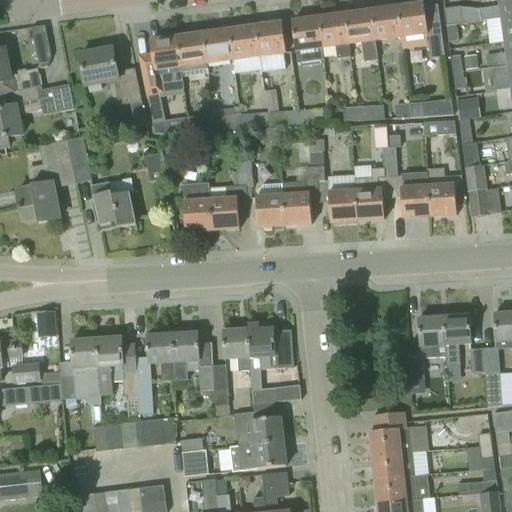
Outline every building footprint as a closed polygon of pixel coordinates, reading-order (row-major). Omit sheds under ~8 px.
[(485,22),(502,19),(511,17),(511,0),(499,0),(500,7),(479,11),(481,22),(485,21),(485,22)] [(423,5),(396,9),(400,38),(428,35),(430,53),(443,51),(440,20),(426,23),(423,5)] [(453,9),(444,11),(446,27),(455,26),(462,25),(460,8),(453,9)] [(396,9),(370,12),(374,42),(375,42),(400,38),(396,9)] [(370,12),(344,16),(348,46),(349,46),(361,44),(364,64),(378,62),(375,42),(374,42),(370,12)] [(344,16),(317,20),(321,49),(322,49),(335,47),(338,60),(350,59),(349,46),(348,46),(344,16)] [(511,17),(502,19),(505,43),(511,41),(511,17)] [(321,49),(317,20),(292,23),(296,53),(297,65),(324,62),(322,49),(321,49)] [(282,24),(254,28),(258,58),(259,58),(261,71),(261,74),(285,71),(283,54),(286,54),(282,24)] [(457,43),(455,26),(446,27),(448,44),(457,43)] [(32,30),(40,70),(48,69),(51,59),(50,51),(45,28),(32,30)] [(254,28),(229,32),(232,62),(234,75),(261,71),(259,58),(258,58),(254,28)] [(229,32),(202,35),(206,65),(207,65),(232,62),(229,32)] [(202,35),(175,39),(180,69),(181,69),(182,78),(209,74),(207,65),(206,65),(202,35)] [(180,69),(175,39),(150,43),(152,56),(139,57),(141,77),(146,97),(159,95),(184,91),(182,78),(181,69),(180,69)] [(498,68),(508,67),(511,66),(511,41),(505,43),(506,54),(497,55),(498,68)] [(0,96),(9,95),(37,90),(41,89),(37,71),(10,76),(4,47),(0,47),(0,96)] [(79,57),(83,77),(85,88),(108,84),(113,109),(142,103),(139,89),(136,77),(118,80),(112,50),(79,57)] [(450,58),(452,75),(463,73),(460,57),(450,58)] [(477,59),(465,61),(466,73),(479,71),(477,59)] [(463,73),(452,75),(455,91),(465,90),(463,73)] [(69,87),(56,89),(61,115),(74,112),(69,87)] [(37,90),(9,95),(11,105),(0,106),(0,148),(10,147),(8,139),(23,136),(19,117),(41,112),(37,90)] [(275,91),(264,92),(267,113),(278,111),(275,91)] [(425,105),(409,106),(410,120),(425,119),(425,105)] [(410,120),(409,106),(395,107),(396,121),(410,120)] [(383,107),(356,109),(358,123),(384,121),(383,107)] [(212,112),(212,117),(214,132),(241,130),(239,115),(240,115),(239,109),(233,109),(233,110),(212,112)] [(358,123),(356,109),(343,109),(343,124),(358,123)] [(327,111),(298,113),(299,127),(328,125),(327,111)] [(282,114),(267,114),(269,129),(299,127),(298,113),(282,114)] [(267,114),(240,115),(239,115),(241,130),(269,129),(267,114)] [(212,117),(187,119),(188,134),(214,132),(212,117)] [(188,134),(187,119),(152,124),(153,127),(154,136),(188,134)] [(459,122),(462,146),(472,145),(469,121),(459,122)] [(424,124),(425,137),(456,136),(454,123),(424,124)] [(297,128),(282,129),(283,140),(297,139),(297,128)] [(277,129),(265,130),(266,142),(277,141),(277,129)] [(141,130),(130,137),(137,148),(148,141),(141,130)] [(396,163),(396,149),(400,149),(399,137),(388,137),(389,149),(381,150),(382,165),(396,163)] [(68,142),(74,174),(89,171),(83,139),(68,142)] [(52,145),(60,184),(75,181),(67,142),(52,145)] [(316,153),(308,153),(309,169),(324,169),(323,153),(324,153),(323,142),(315,142),(316,153)] [(462,146),(465,170),(483,168),(483,167),(480,167),(476,145),(472,145),(462,146)] [(163,181),(160,166),(158,156),(153,157),(146,159),(151,184),(158,182),(163,181)] [(252,158),(235,159),(236,174),(252,173),(252,158)] [(177,178),(174,162),(160,166),(163,181),(177,178)] [(383,202),(382,191),(379,191),(379,180),(397,179),(396,163),(382,165),(382,170),(370,170),(371,179),(354,180),(355,193),(357,223),(384,222),(383,202)] [(465,170),(469,194),(485,191),(483,168),(465,170)] [(283,198),(282,198),(284,228),(312,226),(310,206),(310,196),(319,196),(318,183),(326,183),(324,169),(309,169),(306,169),(307,182),(282,184),(283,198)] [(427,171),(427,175),(428,188),(430,218),(457,217),(456,208),(466,207),(464,186),(462,186),(461,177),(444,178),(444,170),(427,171)] [(225,189),(209,190),(210,195),(210,203),(212,232),(239,231),(238,211),(237,201),(246,200),(246,188),(253,187),(252,173),(236,174),(232,174),(233,188),(225,189)] [(428,188),(427,175),(401,176),(401,190),(400,190),(401,200),(403,220),(430,218),(428,188)] [(34,189),(17,192),(23,224),(38,221),(38,225),(59,220),(50,176),(32,180),(34,189)] [(136,226),(130,195),(134,194),(131,179),(92,187),(99,228),(112,226),(112,231),(136,226)] [(258,199),(256,200),(257,209),(258,229),(284,228),(282,198),(283,198),(282,184),(263,185),(257,192),(258,199)] [(199,185),(182,186),(184,214),(185,234),(212,232),(210,203),(210,195),(200,196),(199,185)] [(485,191),(469,194),(472,219),(489,217),(485,191)] [(357,223),(355,193),(328,194),(330,225),(357,223)] [(510,351),(511,350),(511,314),(494,316),(495,343),(510,342),(510,351)] [(470,317),(444,319),(446,358),(447,367),(460,367),(459,345),(471,345),(470,317)] [(446,358),(444,319),(418,321),(420,355),(408,356),(411,396),(423,395),(420,360),(446,358)] [(261,381),(260,371),(293,369),(290,332),(274,333),(274,324),(248,326),(248,332),(250,359),(251,372),(252,381),(261,381)] [(250,359),(248,332),(222,333),(224,361),(236,360),(237,373),(251,372),(250,359)] [(200,392),(214,391),(213,368),(211,344),(199,345),(198,335),(172,336),(175,382),(188,381),(187,363),(200,363),(200,369),(198,369),(200,392)] [(163,382),(175,382),(172,336),(146,338),(148,366),(162,365),(163,382)] [(138,397),(136,373),(137,373),(135,349),(123,350),(122,339),(96,341),(100,397),(101,397),(113,396),(112,383),(123,383),(124,397),(127,397),(127,402),(138,402),(138,397)] [(101,400),(101,397),(100,397),(96,341),(70,343),(72,371),(85,370),(87,401),(101,400)] [(0,369),(2,369),(2,359),(22,358),(20,343),(0,344),(0,383),(1,384),(0,375),(0,369)] [(486,374),(484,350),(470,351),(472,375),(484,374),(486,374)] [(13,368),(14,384),(40,382),(38,366),(13,368)] [(213,368),(214,391),(216,417),(229,416),(225,367),(213,368)] [(138,397),(138,402),(139,417),(151,416),(149,372),(137,373),(136,373),(138,397)] [(484,374),(486,410),(501,408),(499,373),(486,374),(484,374)] [(41,375),(42,386),(62,384),(62,377),(60,377),(60,374),(41,375)] [(75,377),(62,377),(62,384),(63,401),(76,401),(75,377)] [(371,379),(371,396),(386,395),(386,379),(371,379)] [(62,384),(42,386),(18,387),(19,401),(61,399),(61,401),(63,401),(62,384)] [(253,392),(254,404),(277,403),(276,390),(253,392)] [(277,403),(254,404),(255,418),(278,415),(277,403)] [(511,412),(493,415),(497,446),(509,444),(507,433),(511,432),(511,412)] [(371,458),(412,454),(429,452),(426,428),(406,430),(404,414),(373,418),(375,433),(369,434),(371,458)] [(173,419),(158,421),(161,445),(176,444),(173,419)] [(236,435),(238,448),(283,443),(280,419),(251,422),(252,433),(236,435)] [(158,421),(146,422),(148,447),(161,445),(158,421)] [(146,422),(133,423),(136,448),(148,447),(146,422)] [(133,423),(119,425),(122,449),(136,448),(133,423)] [(119,425),(107,426),(108,451),(122,449),(119,425)] [(108,451),(107,426),(93,427),(95,452),(108,451)] [(478,436),(479,447),(491,446),(489,435),(478,436)] [(23,439),(12,440),(13,454),(25,453),(23,439)] [(181,441),(182,451),(202,450),(201,440),(181,441)] [(238,448),(230,449),(232,473),(256,471),(286,468),(283,443),(238,448)] [(509,444),(497,446),(499,457),(510,455),(509,444)] [(491,446),(479,447),(481,459),(492,457),(491,446)] [(182,453),(185,476),(208,475),(206,451),(182,453)] [(371,458),(374,482),(414,477),(412,454),(371,458)] [(42,499),(39,473),(0,476),(0,493),(1,503),(42,499)] [(262,477),(264,499),(265,499),(266,511),(278,511),(277,498),(289,496),(287,474),(262,477)] [(374,482),(377,506),(418,501),(414,477),(374,482)] [(250,484),(250,478),(238,479),(239,489),(246,489),(250,484)] [(511,480),(502,481),(503,493),(511,492),(511,480)] [(198,483),(199,492),(216,491),(215,482),(198,483)] [(459,498),(480,495),(497,493),(496,482),(484,483),(457,486),(459,498)] [(166,511),(164,487),(152,488),(154,511),(166,511)] [(154,511),(152,488),(140,489),(142,511),(154,511)] [(142,511),(140,489),(128,491),(130,511),(142,511)] [(130,511),(128,491),(117,492),(118,511),(130,511)] [(118,511),(117,492),(105,494),(107,511),(118,511)] [(511,511),(511,492),(503,493),(505,505),(505,511),(511,511)] [(500,511),(499,505),(497,493),(480,495),(481,511),(500,511)] [(107,511),(105,494),(93,495),(95,511),(107,511)] [(95,511),(93,495),(81,496),(82,511),(95,511)] [(216,498),(217,511),(229,511),(228,497),(216,498)] [(254,511),(266,511),(265,499),(264,499),(253,500),(254,511)] [(377,506),(377,511),(423,511),(422,501),(418,502),(418,501),(377,506)]
